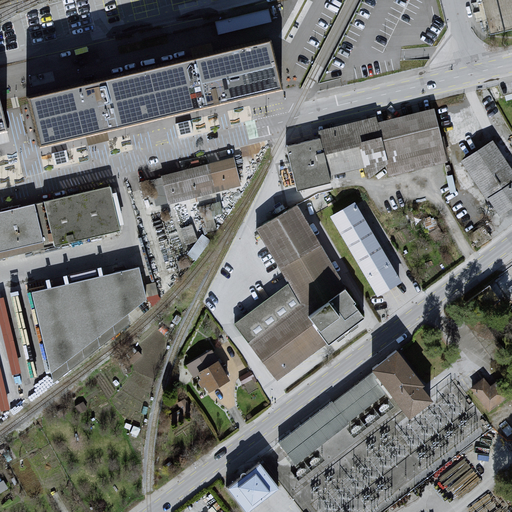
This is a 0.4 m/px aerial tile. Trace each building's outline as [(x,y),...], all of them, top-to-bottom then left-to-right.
[(511,0),(479,0),(487,34),(511,28),(511,0)] [(219,31),(272,20),(269,6),(216,17),(219,31)] [(269,32),(24,92),(37,147),(282,87),(269,32)] [(460,104),(432,114),(439,138),(469,128),(460,104)] [(431,109),(373,124),(376,137),(384,166),(387,177),(446,163),(439,138),(432,114),(431,109)] [(315,133),(317,140),(320,156),(354,148),(353,143),(376,137),(373,124),(372,118),(315,133)] [(368,181),(384,166),(376,137),(353,143),(354,148),(360,170),(362,180),(368,181)] [(317,140),(282,148),(292,193),(327,186),(326,178),(320,156),(317,140)] [(511,178),(489,144),(460,163),(497,219),(511,209),(511,178)] [(326,178),(360,170),(354,148),(320,156),(326,178)] [(231,158),(156,178),(164,208),(239,188),(231,158)] [(0,257),(115,231),(105,188),(0,212),(0,257)] [(354,202),(331,215),(376,293),(399,280),(354,202)] [(296,208),(254,231),(290,287),(235,327),(280,382),(363,319),(296,208)] [(196,254),(210,237),(202,231),(188,248),(196,254)] [(144,302),(133,266),(26,295),(41,376),(144,302)] [(0,291),(0,320),(12,369),(21,367),(3,291),(0,291)] [(188,368),(204,396),(229,381),(213,353),(188,368)] [(405,423),(433,402),(427,395),(395,353),(368,374),(384,396),(405,423)] [(292,466),(384,396),(368,374),(275,444),(292,466)] [(482,381),(470,390),(488,412),(503,401),(492,388),(488,389),(482,381)] [(183,399),(177,403),(183,414),(190,410),(183,399)] [(83,401),(74,405),(79,413),(87,409),(83,401)] [(183,416),(179,409),(172,413),(177,420),(183,416)] [(140,428),(134,426),(131,433),(137,435),(140,428)] [(257,460),(224,485),(244,510),(276,485),(257,460)]
